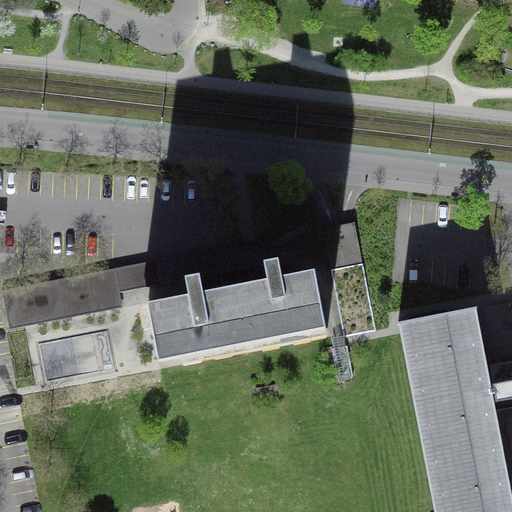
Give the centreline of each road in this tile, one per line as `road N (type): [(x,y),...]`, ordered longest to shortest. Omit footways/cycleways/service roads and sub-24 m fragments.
road 1 (tertiary): [(511,178),(0,122)]
road 2 (residential): [(191,0),(183,22),(168,28),(77,0)]
